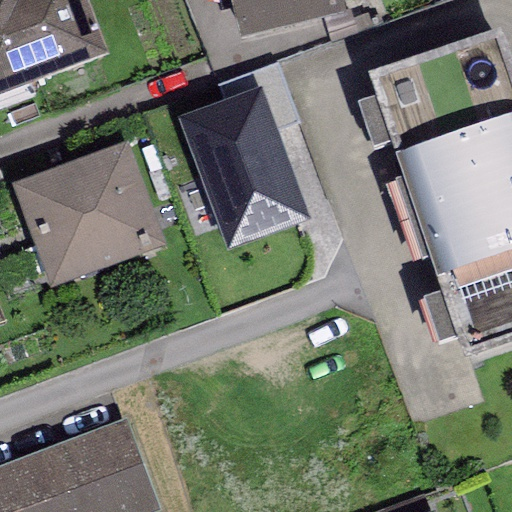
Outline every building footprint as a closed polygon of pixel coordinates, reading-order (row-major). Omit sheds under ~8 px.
[(0,0),(0,93),(104,55),(83,0),(0,0)] [(229,0),(238,35),(344,10),(341,1),(344,0),(229,0)] [(511,64),(499,27),(365,73),(434,276),(450,271),(456,287),(511,268),(511,64)] [(217,86),(222,101),(260,87),(276,131),(298,123),(278,65),(217,86)] [(222,101),(176,118),(225,252),(310,221),(276,131),(260,87),(222,101)] [(127,142),(10,184),(48,289),(165,247),(127,142)] [(158,511),(125,420),(0,465),(0,511),(158,511)] [(374,511),(427,511),(421,495),(374,511)]
